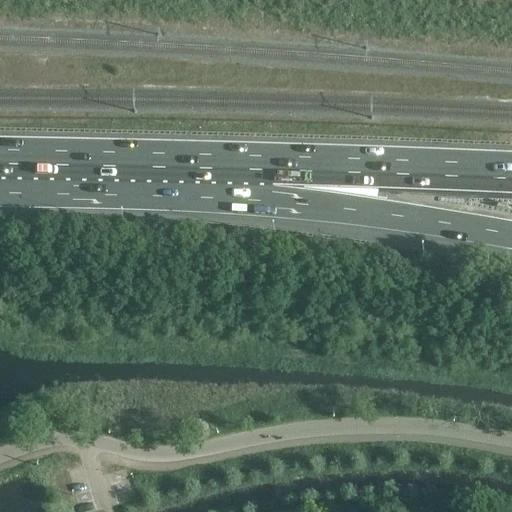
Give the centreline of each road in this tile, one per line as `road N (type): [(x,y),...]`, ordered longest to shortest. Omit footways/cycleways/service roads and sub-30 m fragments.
road 1 (unclassified): [(511,440),(363,429),(185,458),(65,440),(0,458)]
road 2 (motorway): [(0,164),(269,170)]
road 3 (motorway): [(269,170),(385,213),(511,234)]
road 4 (motorway): [(269,170),(511,173)]
